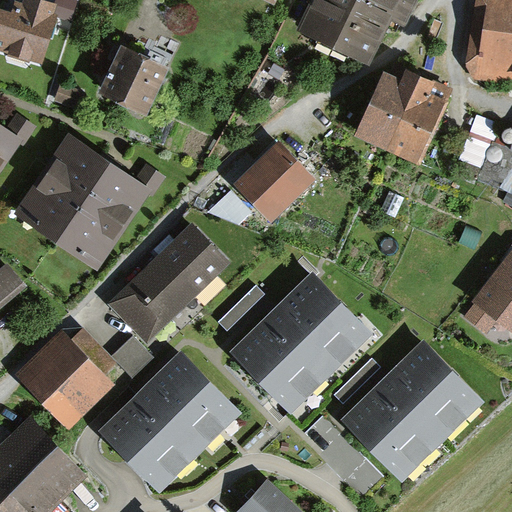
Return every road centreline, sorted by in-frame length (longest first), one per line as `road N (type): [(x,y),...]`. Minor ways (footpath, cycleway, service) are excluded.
road 1 (unknown): [(98,511),(91,438),(181,341),(211,343),(228,363)]
road 2 (residential): [(151,511),(201,498),(251,462),(291,470),(350,511)]
